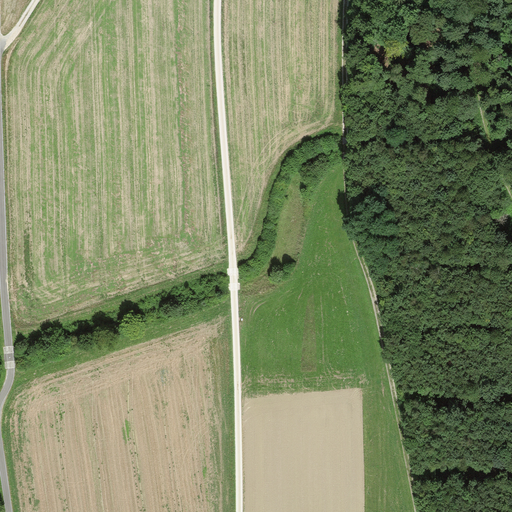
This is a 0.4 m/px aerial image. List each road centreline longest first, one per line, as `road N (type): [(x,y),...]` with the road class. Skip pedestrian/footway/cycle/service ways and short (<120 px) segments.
road 1 (track): [(416,511),(349,215),(349,0)]
road 2 (track): [(241,511),(220,0)]
road 3 (track): [(0,397),(12,373),(0,131)]
road 4 (track): [(472,0),(484,122),(511,189)]
